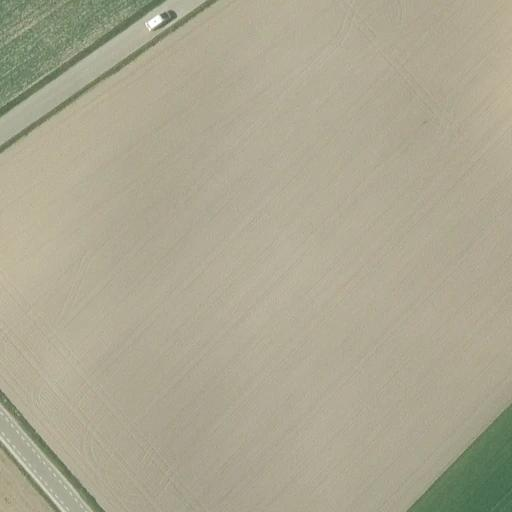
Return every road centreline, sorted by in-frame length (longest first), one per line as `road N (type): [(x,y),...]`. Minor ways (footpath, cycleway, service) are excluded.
road 1 (unclassified): [(186,0),(0,130)]
road 2 (unclassified): [(78,511),(0,420)]
